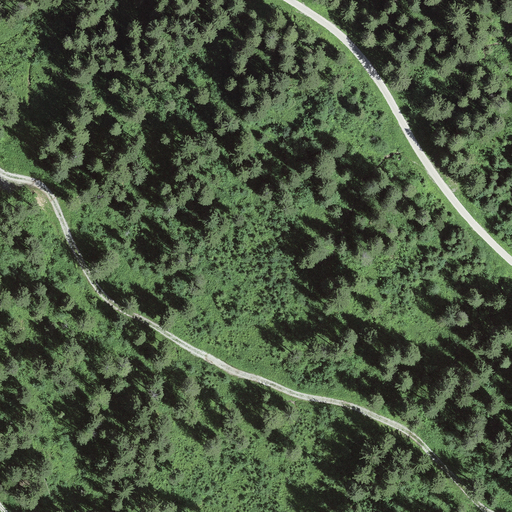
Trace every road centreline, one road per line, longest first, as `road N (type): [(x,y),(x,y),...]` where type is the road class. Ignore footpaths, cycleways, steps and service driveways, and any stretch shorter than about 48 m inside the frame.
road 1 (track): [(0,171),(38,182),(54,197),(84,268),(112,301),(290,397),(393,419),(489,511)]
road 2 (track): [(511,263),(493,250),(416,150),(368,63),(288,0)]
